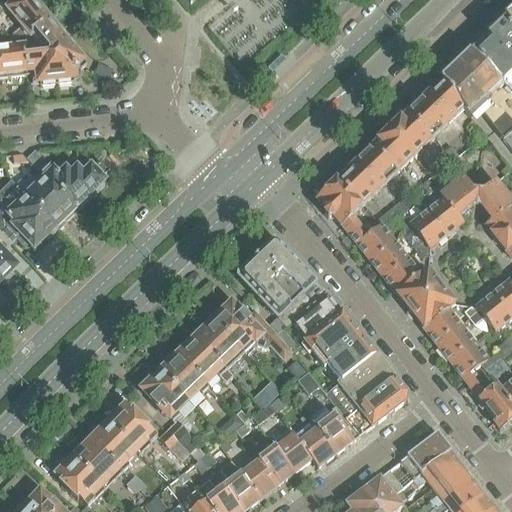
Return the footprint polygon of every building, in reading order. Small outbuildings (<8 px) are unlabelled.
[(25,0),(9,14),(17,24),(22,30),(12,38),(11,41),(11,42),(22,46),(30,40),(49,24),(52,22),(34,0),(25,0)] [(79,11),(73,4),(63,12),(69,19),(79,11)] [(511,26),(510,21),(503,23),(504,25),(487,40),(471,55),(471,56),(502,89),(511,97),(511,98),(511,26)] [(61,38),(49,24),(30,40),(41,53),(42,62),(48,61),(83,75),(83,73),(88,69),(83,63),(85,60),(64,35),(61,38)] [(42,62),(41,53),(30,40),(22,46),(26,79),(31,79),(32,87),(40,86),(40,89),(73,85),(73,82),(80,81),(83,75),(48,61),(42,62)] [(0,82),(26,79),(22,46),(11,42),(9,41),(10,53),(0,53),(0,82)] [(502,89),(471,56),(441,86),(463,114),(471,122),(478,117),(500,95),(506,102),(511,97),(502,89)] [(112,96),(112,87),(102,84),(103,97),(112,96)] [(413,161),(463,114),(441,86),(440,86),(436,85),(431,90),(431,94),(398,126),(393,126),(389,130),(390,134),(389,135),(413,161)] [(480,115),(478,117),(511,159),(511,98),(511,97),(506,102),(500,95),(480,115)] [(360,211),(413,161),(389,135),(388,136),(383,135),(379,139),(379,144),(346,176),(342,176),(337,180),(337,184),(336,186),(360,211)] [(458,159),(460,157),(452,147),(444,153),(452,164),(458,159)] [(446,169),(451,165),(452,164),(444,153),(438,158),(446,169)] [(37,155),(29,163),(42,178),(75,214),(78,212),(80,214),(108,186),(104,183),(111,176),(101,165),(100,165),(93,171),(92,170),(94,168),(89,163),(84,168),(81,166),(76,171),(73,167),(70,167),(65,172),(60,166),(56,170),(53,167),(51,170),(37,155)] [(459,170),(463,166),(458,159),(452,164),(451,165),(458,174),(461,172),(459,170)] [(454,178),(458,174),(451,165),(446,169),(454,178)] [(504,179),(511,174),(507,168),(500,174),(504,179)] [(77,216),(75,214),(41,178),(30,189),(24,184),(19,184),(19,185),(17,187),(17,189),(59,233),(59,232),(61,233),(65,228),(64,227),(77,216)] [(437,192),(430,183),(428,181),(422,186),(430,197),(437,192)] [(0,236),(10,247),(16,242),(22,248),(25,244),(34,253),(45,243),(47,244),(59,233),(17,189),(12,184),(0,196),(0,236)] [(471,209),(475,210),(477,197),(472,197),(462,184),(441,200),(443,203),(457,220),(471,209)] [(394,195),(392,196),(398,204),(401,202),(412,194),(405,185),(394,195)] [(349,238),(352,241),(361,233),(352,222),(353,218),(360,211),(336,186),(335,186),(330,186),(326,191),(326,195),(317,204),(325,213),(324,218),(328,222),(333,222),(342,231),(343,230),(349,238)] [(482,198),(477,197),(475,210),(480,211),(491,225),(509,211),(511,208),(495,187),(482,198)] [(402,217),(409,211),(401,202),(398,204),(396,206),(393,208),(399,215),(400,214),(402,217)] [(461,226),(457,220),(443,203),(426,217),(445,241),(461,228),(461,226)] [(380,229),(399,215),(393,208),(375,222),(380,229)] [(497,246),(511,234),(511,214),(509,211),(491,225),(486,229),(485,232),(497,246)] [(432,251),(445,241),(426,217),(410,229),(421,243),(413,250),(423,263),(433,254),(432,251)] [(370,265),(392,247),(380,231),(367,241),(361,233),(352,241),(355,246),(370,265)] [(511,234),(497,246),(509,262),(511,262),(511,261),(511,234)] [(1,256),(10,247),(0,236),(0,286),(2,285),(4,287),(13,278),(11,276),(16,271),(1,256)] [(349,238),(342,244),(348,252),(355,246),(352,241),(349,238)] [(240,283),(277,322),(314,287),(277,247),(272,247),(240,277),(240,283)] [(384,281),(406,264),(392,247),(370,265),(384,281)] [(397,298),(419,281),(406,264),(384,281),(397,298)] [(419,281),(397,298),(400,302),(399,303),(400,304),(403,307),(410,316),(441,291),(435,283),(432,279),(431,279),(428,275),(427,275),(419,281)] [(326,300),(314,287),(277,322),(269,330),(268,331),(275,339),(284,333),(284,334),(286,331),(294,326),(326,300)] [(511,291),(509,288),(506,287),(491,299),(510,323),(511,321),(511,291)] [(423,333),(454,307),(446,298),(441,291),(410,316),(415,323),(423,333)] [(494,336),(510,323),(491,299),(475,312),(494,336)] [(308,344),(340,318),(326,300),(294,326),(308,344)] [(0,312),(0,315),(6,322),(18,310),(10,302),(0,312)] [(220,312),(209,323),(243,358),(255,347),(258,350),(267,352),(270,350),(281,362),(283,365),(284,364),(286,366),(292,360),(290,358),(275,339),(268,331),(253,316),(247,322),(239,314),(238,315),(231,308),(225,314),(220,312)] [(470,311),(464,317),(469,322),(477,315),(474,312),(470,311)] [(445,314),(423,333),(426,337),(435,347),(458,329),(445,314)] [(477,315),(469,322),(475,329),(483,322),(477,315)] [(346,320),(341,319),(340,318),(308,344),(305,347),(325,371),(328,368),(361,343),(349,329),(350,326),(346,320)] [(201,337),(195,343),(225,375),(243,358),(209,323),(200,332),(201,337)] [(448,364),(471,346),(458,329),(435,347),(448,364)] [(298,352),(284,334),(284,333),(275,339),(290,358),(292,356),(298,352)] [(511,354),(511,345),(508,341),(502,345),(510,356),(511,354)] [(225,375),(195,343),(190,348),(185,346),(176,354),(178,359),(177,360),(205,389),(217,377),(228,389),(233,383),(225,375)] [(367,346),(363,346),(361,343),(328,368),(342,386),(374,360),(373,358),(374,355),(367,346)] [(509,357),(510,356),(502,345),(495,351),(498,354),(495,356),(500,363),(509,356),(509,357)] [(486,365),(485,364),(471,346),(448,364),(463,383),(472,376),(481,369),(486,365)] [(485,375),(500,363),(495,356),(485,364),(486,365),(481,369),(485,375)] [(167,363),(156,374),(187,406),(199,394),(201,397),(207,392),(205,389),(177,360),(176,361),(172,365),(167,363)] [(389,374),(386,374),(374,360),(342,386),(339,389),(326,399),(336,412),(346,424),(395,385),(395,383),(389,374)] [(477,381),(485,375),(481,369),(472,376),(477,381)] [(178,414),(187,406),(156,374),(147,382),(149,388),(142,393),(149,400),(147,402),(161,416),(162,415),(175,427),(168,435),(191,458),(199,466),(202,464),(206,460),(198,451),(195,450),(186,433),(188,430),(189,428),(189,425),(187,422),(182,417),(178,414)] [(489,396),(477,381),(472,376),(463,383),(498,427),(494,429),(499,435),(508,428),(511,428),(511,408),(502,395),(497,389),(489,396)] [(308,380),(300,386),(300,387),(309,399),(317,392),(310,383),(308,380)] [(405,399),(395,386),(395,385),(346,424),(359,441),(376,428),(404,407),(405,399)] [(263,412),(280,397),(270,386),(253,402),(263,412)] [(511,408),(511,387),(502,395),(511,408)] [(270,410),(268,411),(273,417),(275,419),(288,409),(282,400),(270,410)] [(133,414),(131,416),(125,410),(120,415),(117,412),(106,424),(138,456),(138,455),(141,458),(157,441),(149,432),(150,431),(133,414)] [(263,415),(253,423),(254,424),(257,429),(268,421),(273,417),(268,411),(263,415)] [(334,413),(312,430),(313,431),(335,459),(347,450),(352,446),(359,441),(346,424),(336,412),(334,413)] [(241,414),(236,418),(244,427),(249,423),(241,414)] [(233,418),(215,435),(223,443),(241,427),(233,418)] [(127,466),(138,456),(106,424),(93,436),(96,439),(91,444),(123,476),(130,469),(127,466)] [(238,435),(236,436),(241,442),(251,434),(246,428),(244,430),(238,435)] [(312,430),(294,444),(295,445),(310,465),(312,464),(318,471),(325,466),(335,459),(313,431),(312,430)] [(182,467),(191,458),(168,435),(159,444),(182,467)] [(310,465),(295,445),(289,438),(272,451),(293,478),(310,465)] [(435,438),(399,466),(413,484),(449,456),(435,438)] [(116,483),(123,476),(91,444),(85,451),(82,447),(71,458),(103,490),(113,480),(116,483)] [(234,452),(228,445),(227,444),(225,445),(218,450),(225,459),(234,452)] [(275,492),(293,478),(272,451),(255,464),(275,492)] [(452,465),(455,463),(449,456),(413,484),(409,487),(415,495),(427,486),(431,491),(456,471),(452,465)] [(209,472),(217,466),(210,457),(206,460),(202,464),(209,472)] [(61,474),(56,480),(62,486),(60,488),(77,504),(78,503),(85,511),(87,511),(86,511),(89,511),(88,511),(106,493),(103,490),(71,458),(58,471),(61,474)] [(202,478),(209,472),(202,464),(199,466),(195,469),(202,478)] [(257,505),(275,492),(255,464),(237,478),(257,505)] [(224,484),(218,489),(219,491),(224,497),(234,511),(248,511),(257,505),(237,478),(229,468),(218,476),(224,484)] [(468,479),(462,478),(456,471),(431,491),(437,499),(429,505),(430,507),(422,511),(434,511),(437,510),(466,488),(468,479)] [(380,482),(379,482),(391,497),(393,500),(400,494),(402,493),(389,476),(380,482)] [(183,478),(178,483),(182,488),(187,484),(183,478)] [(136,479),(131,484),(140,493),(145,488),(136,479)] [(393,500),(391,497),(379,482),(362,495),(364,497),(375,511),(401,511),(402,511),(399,508),(393,500)] [(131,484),(126,488),(135,497),(140,493),(131,484)] [(234,511),(219,491),(215,494),(209,486),(196,496),(202,504),(208,511),(234,511)] [(475,495),(477,490),(466,488),(437,510),(434,511),(465,511),(480,501),(475,495)] [(400,494),(393,500),(399,508),(406,503),(400,494)] [(375,511),(364,497),(362,495),(345,508),(348,511),(375,511)] [(20,511),(19,511),(72,511),(70,510),(68,511),(59,511),(57,509),(58,508),(53,503),(51,504),(48,501),(47,503),(40,496),(40,497),(34,503),(29,501),(20,511)] [(208,511),(202,504),(196,496),(180,509),(182,511),(208,511)] [(166,511),(168,511),(163,505),(159,499),(152,505),(156,511),(166,511)] [(489,511),(490,507),(485,506),(480,501),(465,511),(489,511)]
